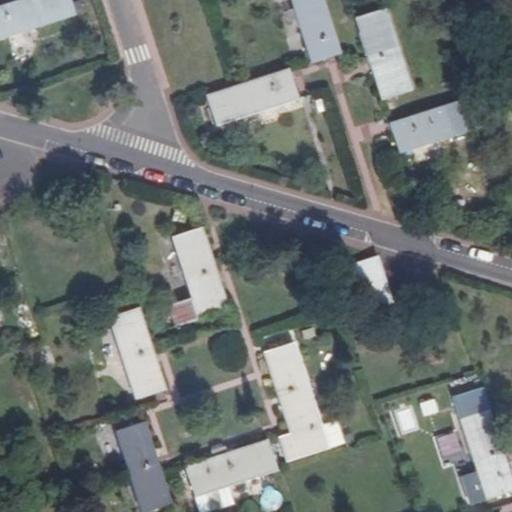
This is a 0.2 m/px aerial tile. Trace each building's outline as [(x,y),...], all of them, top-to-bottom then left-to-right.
[(0,35),(68,15),(63,0),(10,0),(0,3),(0,35)] [(340,54),(323,0),(291,0),(311,63),(340,54)] [(407,88),(380,7),(351,16),(378,98),(407,88)] [(295,98),(286,69),(202,96),(212,125),(295,98)] [(396,151),(477,124),(468,94),(387,121),(396,151)] [(466,198),(470,169),(448,165),(443,194),(466,198)] [(173,328),(227,310),(198,227),(169,238),(189,299),(166,306),(173,328)] [(397,313),(380,261),(350,270),(368,323),(397,313)] [(170,387),(143,306),(114,314),(141,396),(170,387)] [(338,422),(324,426),(296,345),(266,354),(294,436),(279,440),(287,465),(345,446),(338,422)] [(45,349),(33,354),(38,366),(50,360),(45,349)] [(486,504),(511,495),(511,485),(489,412),(460,421),(486,504)] [(151,511),(176,504),(148,421),(118,431),(145,511),(151,511)] [(278,471),(269,441),(191,467),(186,469),(200,511),(209,511),(235,504),(230,486),(278,471)] [(482,511),(478,502),(462,508),(463,511),(482,511)]
